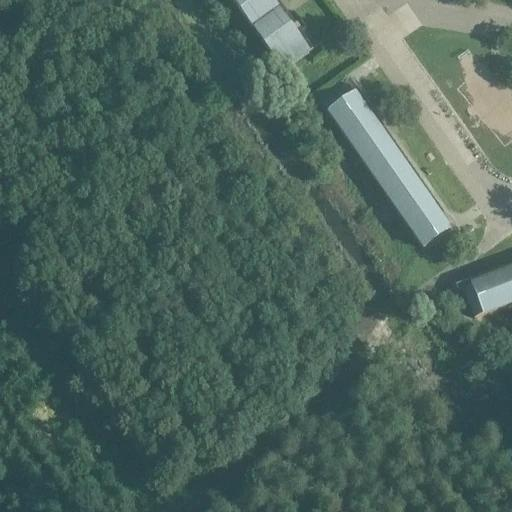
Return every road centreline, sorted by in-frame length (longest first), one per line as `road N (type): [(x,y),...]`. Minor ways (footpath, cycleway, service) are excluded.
road 1 (track): [(505,233),(410,300),(311,424),(187,511)]
road 2 (track): [(146,511),(0,298)]
